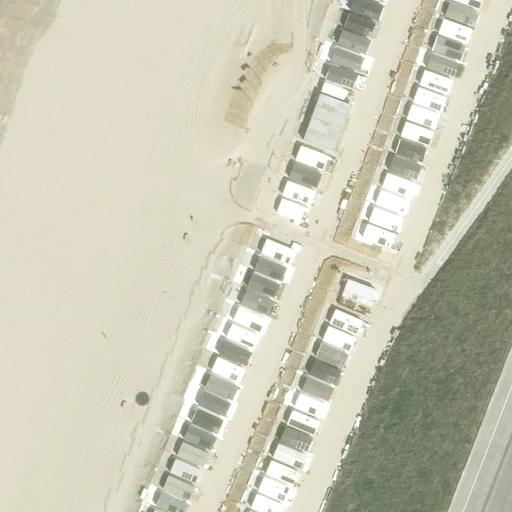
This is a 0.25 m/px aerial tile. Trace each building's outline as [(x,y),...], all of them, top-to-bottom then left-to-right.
[(343,69),(360,74),(384,0),(352,0),(328,76),(340,80),(343,69)] [(459,0),(448,39),(431,34),(380,206),(414,216),(478,0),(459,0)] [(308,145),(341,152),(352,103),(319,97),(308,145)] [(396,227),(387,225),(390,211),(373,207),(366,239),(392,245),(396,227)] [(175,438),(147,511),(188,511),(283,252),(260,244),(204,398),(194,394),(188,409),(185,408),(181,420),(174,418),(168,436),(175,438)]
